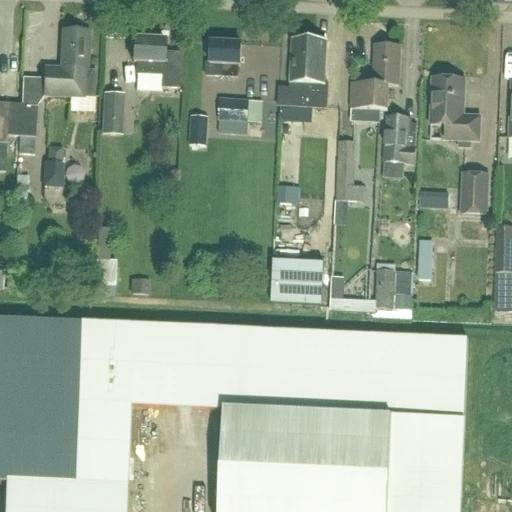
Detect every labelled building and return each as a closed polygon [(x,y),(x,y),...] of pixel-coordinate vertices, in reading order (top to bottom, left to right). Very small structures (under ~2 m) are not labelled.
[(88,74),(89,53),(85,53),(86,35),(63,34),(61,73),(45,72),(44,101),(95,102),(96,74),(88,74)] [(179,91),(180,66),(163,65),(164,43),(134,41),(133,66),(136,66),(135,78),(161,79),(161,91),(179,91)] [(327,112),(329,87),(325,87),(327,45),(294,43),(291,93),(280,92),(279,109),(303,111),(327,112)] [(241,69),(242,47),(212,45),(211,67),(207,66),(207,78),(238,80),(238,68),(241,69)] [(399,90),(401,50),(376,49),(374,88),(353,87),(352,113),(373,114),(380,114),(388,114),(389,90),(399,90)] [(481,146),(482,121),(465,121),(466,85),(435,83),(432,129),(448,130),(448,144),(461,145),(461,152),(472,152),(472,145),(481,146)] [(102,138),(122,139),(124,98),(104,97),(102,138)] [(249,126),(250,105),(221,103),(219,124),(249,126)] [(250,105),(249,126),(261,126),(262,105),(250,105)] [(0,175),(4,176),(7,139),(20,140),(21,108),(0,107),(0,175)] [(36,109),(21,108),(20,140),(34,141),(36,109)] [(279,109),(278,124),(302,125),(303,111),(279,109)] [(415,169),(416,152),(415,152),(417,128),(410,127),(411,123),(388,121),(384,167),(415,169)] [(192,130),(191,150),(207,151),(208,131),(192,130)] [(363,205),(364,190),(352,190),(354,145),(338,145),(336,205),(363,205)] [(48,151),(48,166),(63,167),(64,152),(48,151)] [(44,166),(44,191),(62,191),(63,167),(48,166),(44,166)] [(487,219),(489,177),(461,176),(459,218),(487,219)] [(16,193),(29,194),(30,178),(17,177),(16,193)] [(422,210),(452,211),(453,195),(422,194),(422,210)] [(511,230),(495,230),(494,300),(511,300),(511,230)] [(430,284),(432,245),(419,244),(417,283),(430,284)] [(274,262),(272,305),(322,308),(325,265),(274,262)] [(114,289),(114,263),(97,263),(96,299),(112,299),(112,289),(114,289)] [(372,317),(372,322),(411,323),(412,319),(412,298),(393,297),(394,274),(396,274),(396,268),(378,267),(376,304),(376,317),(373,317),(372,317)] [(148,301),(149,284),(130,283),(129,300),(148,301)] [(333,303),(333,315),(370,316),(371,304),(333,303)] [(126,511),(131,409),(227,413),(222,511),(460,511),(467,345),(0,322),(0,487),(5,488),(3,511),(126,511)]
